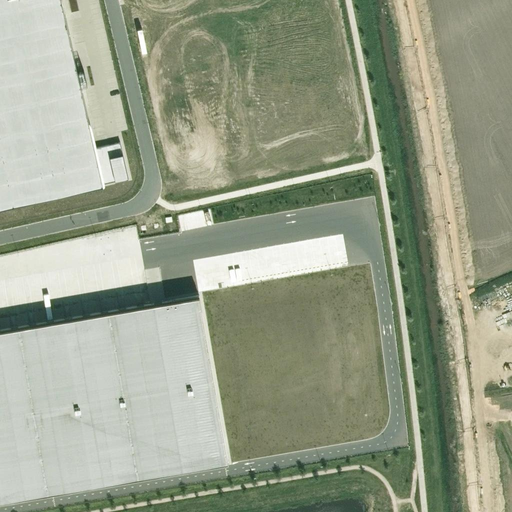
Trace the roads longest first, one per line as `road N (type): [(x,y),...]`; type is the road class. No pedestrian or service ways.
road 1 (unclassified): [(113,0),(154,181),(150,196)]
road 2 (unclassified): [(0,239),(128,210),(150,196)]
